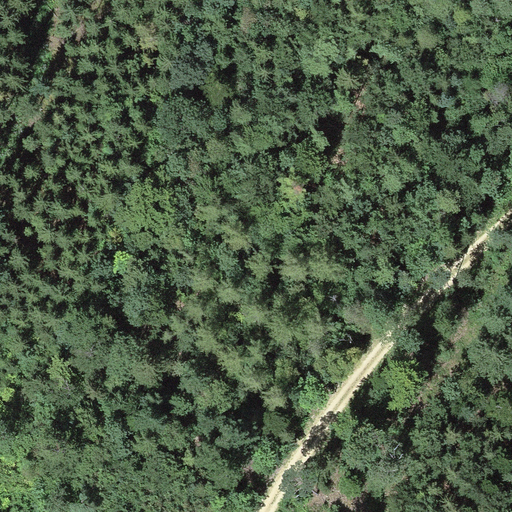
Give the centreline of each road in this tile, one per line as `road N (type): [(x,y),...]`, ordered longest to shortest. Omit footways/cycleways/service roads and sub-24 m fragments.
road 1 (track): [(511,231),(355,374),(263,511)]
road 2 (track): [(393,511),(445,386),(511,260)]
